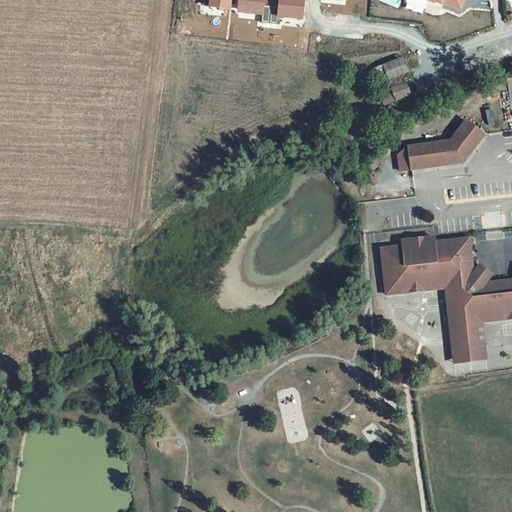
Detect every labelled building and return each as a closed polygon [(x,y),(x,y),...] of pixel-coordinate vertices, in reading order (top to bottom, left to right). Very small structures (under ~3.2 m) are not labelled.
[(230,0),(210,0),(210,6),(229,8),(230,0)] [(239,0),(239,10),(253,12),(253,13),(262,14),(262,22),(269,23),(271,7),(262,6),(262,0),(239,0)] [(271,7),(269,23),(278,24),(278,16),(288,17),(289,15),(302,16),(303,0),(279,0),(279,7),(271,7)] [(367,69),(388,121),(412,111),(404,92),(410,89),(398,57),(367,69)] [(448,144),(407,148),(409,170),(462,164),(485,136),(467,122),(448,144)] [(409,170),(407,148),(397,157),(398,171),(409,170)] [(398,247),(378,250),(384,294),(464,287),(468,320),(468,323),(484,321),(511,317),(511,280),(482,285),(475,280),(469,286),(458,276),(464,269),(470,274),(466,240),(431,244),(430,238),(397,243),(398,247)] [(471,275),(470,274),(464,269),(458,276),(469,286),(475,280),(482,285),(487,278),(476,269),(471,275)] [(468,323),(468,320),(453,322),(455,343),(478,340),(476,326),(484,325),(484,321),(468,323)] [(488,357),(484,325),(476,326),(478,340),(455,343),(457,361),(488,357)]
